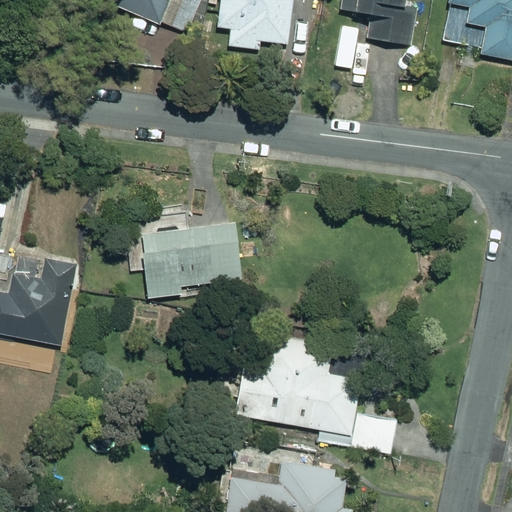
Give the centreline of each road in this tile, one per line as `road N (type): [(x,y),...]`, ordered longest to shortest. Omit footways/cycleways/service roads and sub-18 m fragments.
road 1 (residential): [(511,157),(0,91)]
road 2 (residential): [(511,270),(457,511)]
